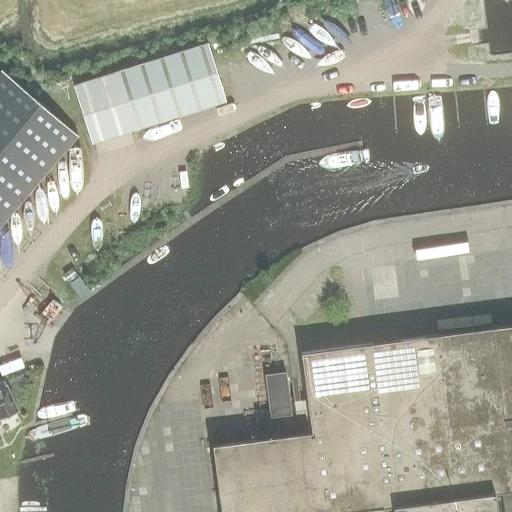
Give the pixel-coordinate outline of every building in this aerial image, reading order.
[(92,143),(225,101),(207,43),(73,85),(92,143)] [(0,226),(78,136),(1,71),(0,72),(0,226)] [(464,230),(410,240),(415,269),(469,259),(464,230)] [(72,269),(64,275),(68,281),(76,274),(72,269)] [(511,511),(511,325),(301,353),(312,432),(213,446),(221,511),(495,511),(492,493),(501,491),(503,511),(511,511)] [(0,363),(2,370),(27,364),(22,347),(0,352),(0,363)] [(271,417),(292,414),(286,371),(264,374),(271,417)] [(0,418),(17,411),(5,381),(0,383),(0,418)]
